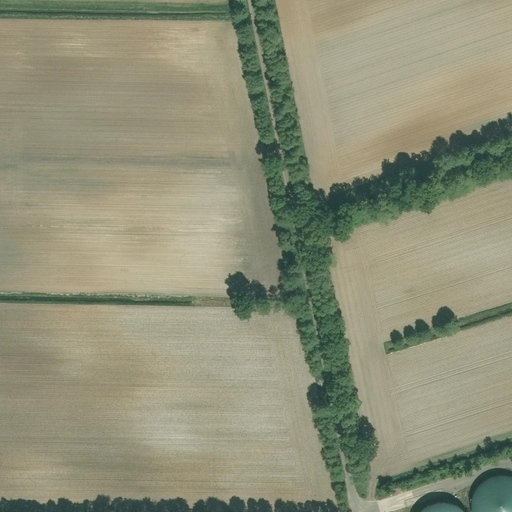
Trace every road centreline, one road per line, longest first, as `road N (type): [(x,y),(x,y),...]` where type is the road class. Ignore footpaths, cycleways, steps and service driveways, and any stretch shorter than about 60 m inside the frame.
road 1 (unclassified): [(358,511),(251,0)]
road 2 (track): [(299,224),(511,156)]
